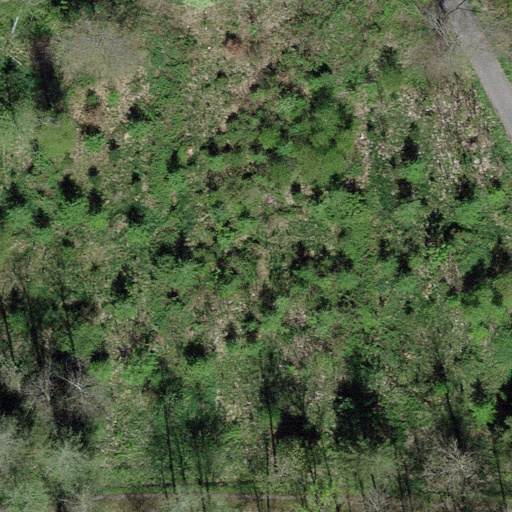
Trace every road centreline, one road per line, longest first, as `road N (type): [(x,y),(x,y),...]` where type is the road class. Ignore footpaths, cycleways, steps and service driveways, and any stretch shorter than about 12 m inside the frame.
road 1 (track): [(447,511),(307,501),(69,511)]
road 2 (track): [(441,0),(511,125)]
